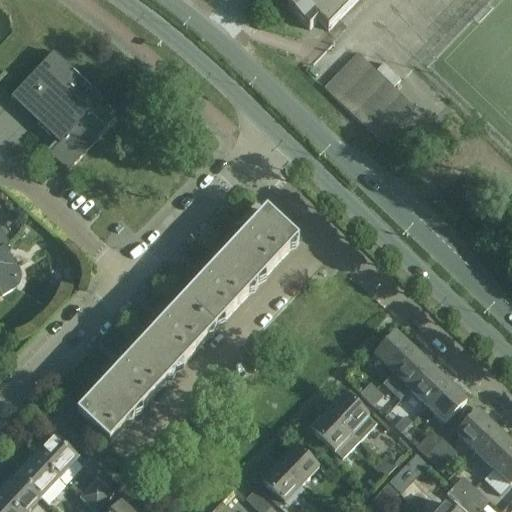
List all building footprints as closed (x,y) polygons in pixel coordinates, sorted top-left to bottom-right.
[(318,23),(325,30),(328,33),(359,0),(293,0),(296,3),(287,12),(309,33),(318,23)] [(53,54),(16,95),(64,140),(59,146),(49,156),(67,174),(116,121),(99,105),(102,101),(53,54)] [(415,112),(357,56),(324,91),(382,146),(415,112)] [(143,345),(174,376),(299,243),(266,213),(143,345)] [(0,295),(2,298),(14,291),(16,289),(18,287),(19,284),(20,282),(20,279),(19,276),(19,274),(4,250),(9,247),(0,232),(0,295)] [(67,268),(63,272),(64,282),(68,285),(73,285),(76,281),(76,272),(71,268),(67,268)] [(391,377),(414,354),(396,336),(373,360),(391,377)] [(102,389),(134,420),(174,376),(143,345),(102,389)] [(414,354),(391,377),(409,394),(431,370),(414,354)] [(431,370),(409,394),(426,410),(448,386),(431,370)] [(370,386),(360,397),(367,403),(377,392),(370,386)] [(448,386),(426,410),(444,428),(467,404),(448,386)] [(134,420),(102,389),(77,416),(109,446),(134,420)] [(377,392),(367,403),(373,409),(383,398),(377,392)] [(329,415),(359,445),(376,427),(345,398),(329,415)] [(359,445),(329,415),(311,433),(342,463),(359,445)] [(474,456),(496,432),(478,415),(455,438),(474,456)] [(395,430),(401,436),(411,425),(405,419),(395,430)] [(511,447),(496,432),(474,456),(491,473),(511,451),(511,447)] [(433,433),(416,450),(425,459),(442,442),(433,433)] [(35,460),(60,484),(78,464),(53,441),(35,460)] [(442,442),(425,459),(433,467),(440,475),(450,464),(457,456),(450,450),(442,442)] [(278,468),(302,491),(319,472),(295,450),(278,468)] [(492,474),(483,483),(499,499),(509,489),(511,485),(511,451),(491,473),(492,474)] [(428,469),(416,457),(388,486),(399,497),(400,498),(428,469)] [(379,465),(390,475),(397,469),(386,458),(379,465)] [(60,484),(35,460),(17,479),(42,503),(60,484)] [(390,475),(379,465),(373,471),(384,482),(390,475)] [(302,491),(278,468),(261,485),(285,508),(302,491)] [(0,497),(0,498),(14,511),(33,511),(42,503),(17,479),(0,497)] [(462,480),(454,489),(450,492),(451,493),(454,489),(463,498),(471,489),(474,491),(462,480)] [(89,511),(99,511),(114,497),(97,482),(79,502),(88,511),(89,511)] [(388,486),(381,493),(392,504),(399,497),(388,486)] [(451,493),(450,492),(446,497),(461,511),(478,511),(463,498),(454,489),(451,493)] [(471,489),(463,498),(478,511),(480,511),(488,504),(474,491),(471,489)] [(254,493),(245,502),(255,511),(269,511),(271,510),(254,493)] [(0,511),(14,511),(0,498),(0,511)]
